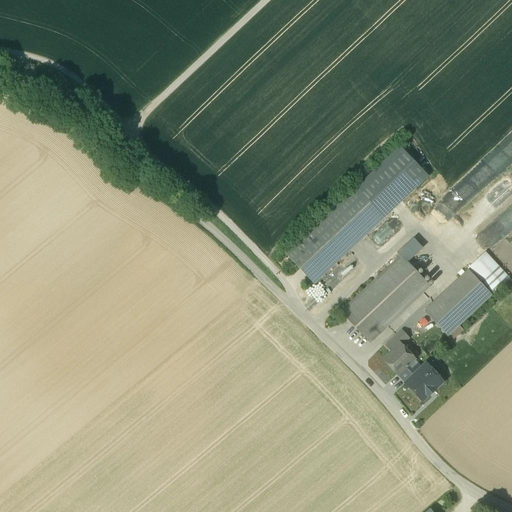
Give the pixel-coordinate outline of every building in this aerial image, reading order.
[(356,188),(384,217),(428,175),(400,146),(356,188)] [(356,188),(286,254),(314,283),(384,217),(356,188)] [(450,237),(460,245),(480,222),(470,214),(450,237)] [(511,216),(490,230),(496,239),(511,229),(511,216)] [(467,270),(491,296),(509,279),(485,254),(467,270)] [(400,256),(341,312),(370,343),(384,329),(381,325),(426,283),(400,256)] [(343,264),(340,261),(315,285),(316,286),(305,297),(316,308),(356,268),(348,259),(343,264)] [(467,270),(424,311),(447,337),(491,296),(467,270)] [(402,332),(386,346),(392,352),(392,353),(400,346),(408,338),(402,332)] [(400,346),(392,353),(392,352),(383,360),(397,375),(407,366),(413,360),(400,346)] [(407,366),(397,375),(405,384),(421,369),(417,365),(411,370),(407,366)] [(421,369),(405,384),(422,401),(427,396),(428,396),(435,390),(434,390),(442,382),(432,370),(427,375),(421,369)]
